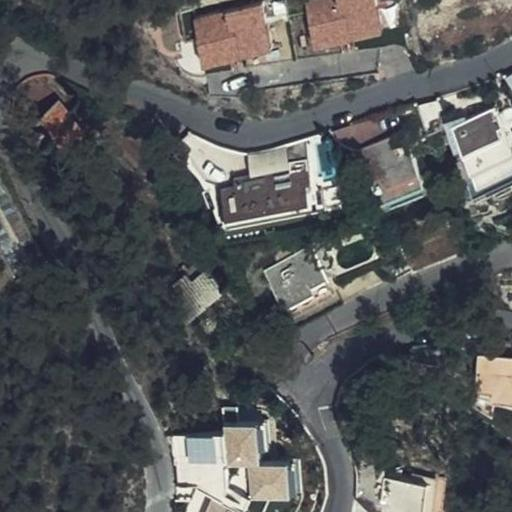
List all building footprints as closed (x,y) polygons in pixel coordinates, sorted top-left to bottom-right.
[(230,71),(227,59),(232,57),(243,55),(248,54),(251,67),(278,63),(339,53),(336,40),(341,39),(352,36),(357,35),(360,49),(387,46),(378,8),(377,3),(385,1),(385,0),(308,0),(305,1),(309,18),(289,23),(288,15),(267,20),(263,3),(183,23),(188,44),(200,41),(209,76),(230,71)] [(357,35),(352,36),(355,51),(360,49),(357,35)] [(341,39),(336,40),(339,53),(344,53),(341,39)] [(248,54),(243,55),(246,68),(251,67),(248,54)] [(456,118),(473,164),(511,148),(511,125),(511,123),(511,121),(511,106),(506,109),(502,100),(456,118)] [(65,107),(59,101),(39,121),(45,127),(65,107)] [(77,160),(98,140),(65,107),(45,127),(77,160)] [(199,149),(192,128),(185,130),(192,150),(199,149)] [(404,144),(411,141),(407,129),(398,132),(404,144)] [(381,193),(425,176),(411,141),(404,144),(398,132),(363,146),(381,193)] [(302,133),(283,140),(284,156),(303,155),(302,133)] [(511,148),(473,164),(477,175),(511,161),(511,148)] [(199,149),(192,150),(196,162),(192,163),(197,182),(199,182),(206,199),(216,198),(299,192),(298,173),(305,172),(303,155),(284,156),(228,160),(228,169),(213,170),(202,157),(199,149)] [(299,192),(216,198),(217,208),(318,201),(316,172),(305,172),(298,173),(299,192)] [(429,184),(425,176),(381,193),(384,201),(429,184)] [(304,297),(326,286),(303,242),(286,249),(290,256),(287,257),(304,297)] [(287,257),(284,249),(268,257),(272,265),(287,257)] [(259,273),(279,310),(304,297),(287,257),(272,265),(259,273)] [(185,265),(183,266),(193,281),(201,276),(197,270),(191,274),(185,265)] [(204,265),(197,270),(201,276),(208,271),(204,265)] [(193,281),(183,266),(177,271),(180,275),(169,283),(175,293),(193,281)] [(180,317),(205,299),(212,295),(221,288),(209,270),(208,271),(201,276),(193,281),(175,293),(168,298),(180,317)] [(304,297),(308,308),(331,296),(326,286),(304,297)] [(284,320),(308,308),(304,297),(279,310),(284,320)] [(511,355),(467,355),(467,387),(493,387),(493,398),(511,398),(511,355)] [(251,493),(300,490),(298,456),(269,458),(267,425),(199,429),(201,461),(203,460),(203,452),(215,451),(216,469),(249,467),(251,493)] [(443,511),(449,476),(430,473),(424,511),(443,511)] [(243,511),(246,506),(195,486),(184,511),(243,511)]
